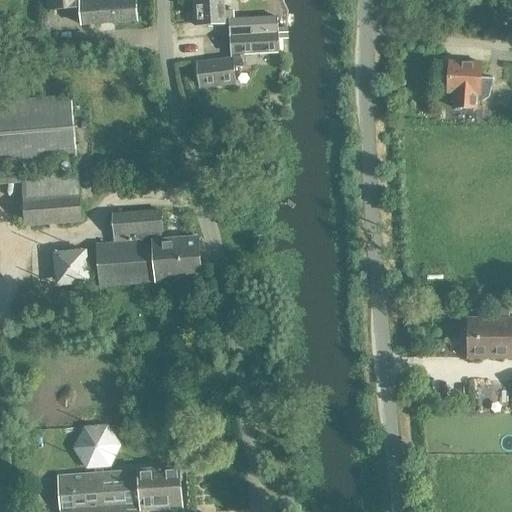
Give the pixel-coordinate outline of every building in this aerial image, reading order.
[(82,25),(83,25),(137,21),(135,0),(123,0),(105,1),(104,0),(47,0),(48,11),(80,8),(82,25)] [(224,12),(223,0),(193,0),(195,26),(229,24),(230,36),(278,33),(277,17),(234,19),(234,12),(224,12)] [(235,84),(233,67),(241,66),(239,54),(278,51),(278,33),(230,36),(231,59),(197,63),(201,88),(235,84)] [(481,78),(482,63),(450,62),(448,94),(454,94),(454,108),(478,109),(478,101),(482,102),(489,98),(493,80),(493,78),(481,78)] [(0,165),(77,159),(71,96),(0,102),(0,165)] [(26,226),(83,222),(78,172),(22,177),(26,226)] [(164,232),(162,211),(114,215),(116,236),(114,236),(115,244),(98,245),(101,288),(203,279),(200,237),(163,240),(163,232),(164,232)] [(53,252),(56,286),(90,283),(87,249),(53,252)] [(511,358),(511,318),(510,318),(510,302),(493,301),(493,318),(469,318),(469,358),(511,358)] [(166,338),(166,347),(175,347),(175,338),(166,338)] [(81,466),(118,466),(117,423),(80,423),(81,466)] [(181,482),(183,480),(183,474),(180,472),(180,469),(140,471),(60,476),(61,511),(142,511),(143,511),(182,508),(181,482)]
